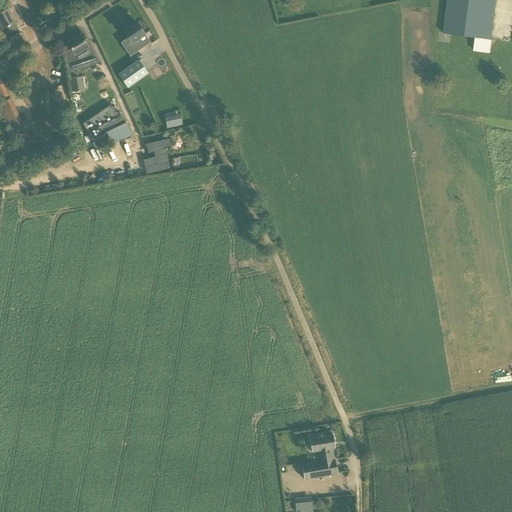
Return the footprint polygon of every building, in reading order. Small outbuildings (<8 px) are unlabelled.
[(26,0),(20,0),(11,3),(16,19),(31,15),(26,0)] [(432,9),(432,23),(441,24),(441,19),(445,20),(443,34),(475,38),(473,50),(490,52),(494,16),(496,0),(447,0),(446,11),(432,9)] [(0,24),(2,29),(15,23),(8,8),(0,12),(0,24)] [(123,31),(128,38),(120,43),(130,57),(138,51),(136,49),(142,45),(138,39),(145,34),(136,22),(123,31)] [(90,61),(97,57),(86,39),(84,40),(80,34),(67,42),(71,49),(65,52),(68,70),(88,58),(90,61)] [(139,59),(118,74),(128,88),(149,73),(139,59)] [(0,98),(8,94),(0,76),(0,98)] [(84,90),(82,77),(70,79),(72,91),(84,90)] [(14,92),(19,90),(14,79),(9,81),(14,92)] [(0,100),(0,110),(15,140),(28,134),(9,96),(0,100)] [(82,124),(89,133),(97,128),(103,123),(117,114),(110,104),(82,124)] [(163,115),(167,128),(182,124),(179,110),(163,115)] [(103,123),(97,128),(100,135),(106,132),(111,142),(112,144),(122,140),(132,135),(122,114),(103,123)] [(333,460),(331,448),(335,448),(333,435),(325,436),(324,434),(309,437),(311,452),(321,450),(323,462),(302,466),(304,479),(314,478),(337,474),(335,460),(333,460)]
